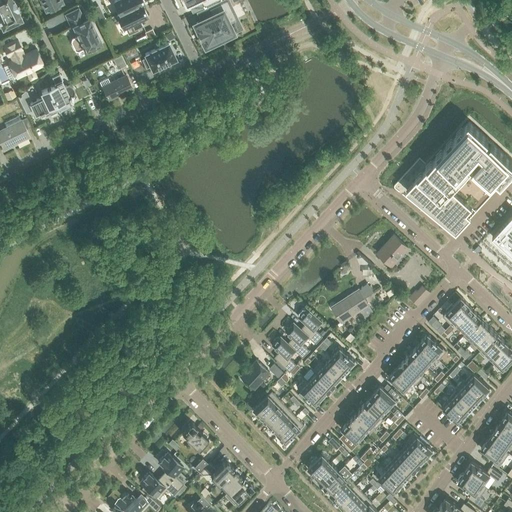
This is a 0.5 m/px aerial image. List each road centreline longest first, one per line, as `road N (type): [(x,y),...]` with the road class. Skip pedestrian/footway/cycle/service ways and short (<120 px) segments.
road 1 (unknown): [(449,0),(425,14),(368,132),(10,511)]
road 2 (residential): [(458,269),(275,484)]
road 3 (unclassified): [(179,379),(360,179)]
road 4 (residential): [(0,175),(203,74)]
road 5 (unclassified): [(55,511),(179,379)]
road 6 (residential): [(511,386),(416,511)]
road 7 (unclassified): [(360,179),(414,120),(442,57)]
road 8 (residential): [(275,484),(179,379)]
road 9 (residential): [(360,179),(458,269)]
road 10 (unknown): [(396,78),(313,44),(278,63)]
